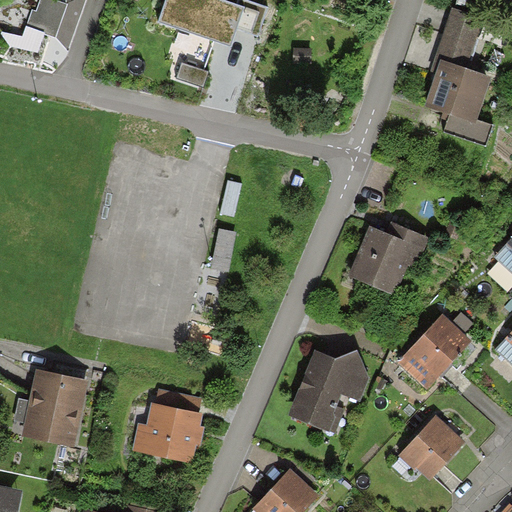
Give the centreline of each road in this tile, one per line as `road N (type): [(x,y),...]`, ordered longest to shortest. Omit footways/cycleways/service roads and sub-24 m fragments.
road 1 (residential): [(359,153),(207,511)]
road 2 (residential): [(0,73),(359,153)]
road 3 (residential): [(408,0),(359,153)]
